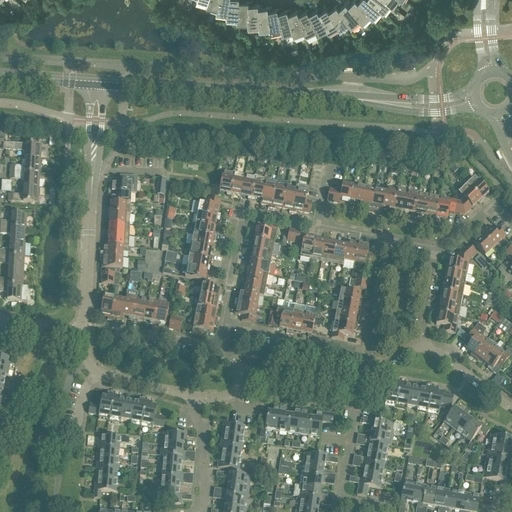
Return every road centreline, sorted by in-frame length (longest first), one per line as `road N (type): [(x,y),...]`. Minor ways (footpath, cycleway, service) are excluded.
road 1 (secondary): [(473,97),(288,95),(94,79)]
road 2 (residential): [(318,227),(243,214),(223,326)]
road 3 (residential): [(83,331),(93,172)]
road 4 (residential): [(223,326),(362,353)]
road 5 (residential): [(191,511),(199,509),(205,432),(187,396)]
